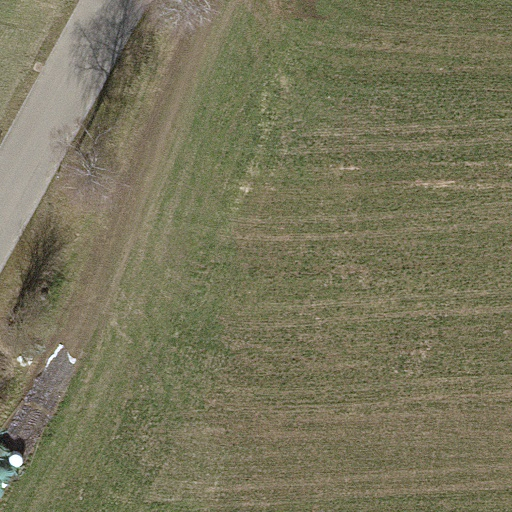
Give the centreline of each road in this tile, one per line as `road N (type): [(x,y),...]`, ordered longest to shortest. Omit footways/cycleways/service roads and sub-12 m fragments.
road 1 (track): [(0,428),(205,0)]
road 2 (tertiary): [(119,0),(0,217)]
